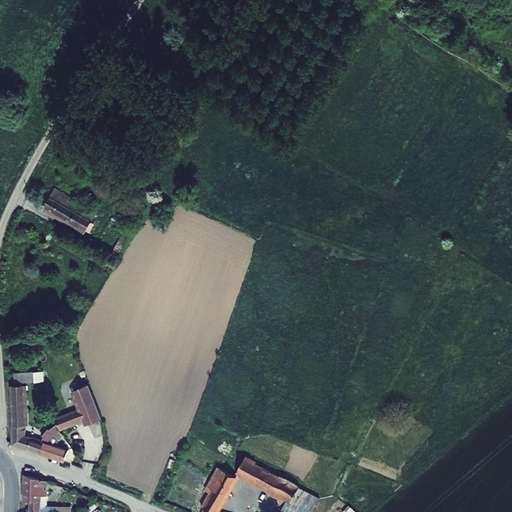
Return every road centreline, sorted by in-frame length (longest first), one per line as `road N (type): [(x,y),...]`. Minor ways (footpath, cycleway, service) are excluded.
road 1 (track): [(132,0),(78,80),(0,231)]
road 2 (residential): [(0,454),(158,511)]
road 3 (track): [(374,0),(511,92)]
